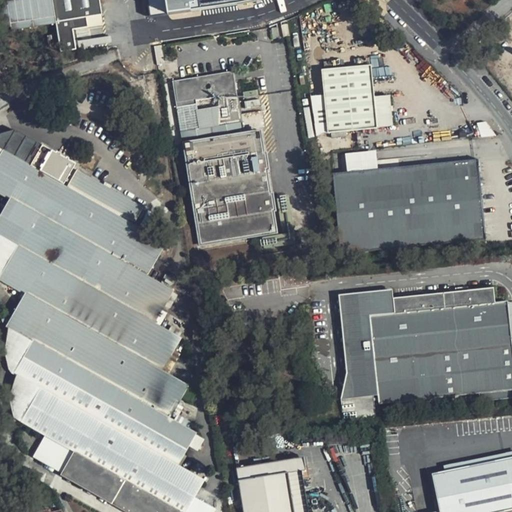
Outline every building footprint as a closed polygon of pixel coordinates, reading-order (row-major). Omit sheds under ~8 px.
[(52,0),(61,49),(77,46),(74,28),(88,25),(86,15),(102,13),(99,0),(52,0)] [(147,0),(150,14),(166,12),(164,0),(147,0)] [(86,15),(88,25),(103,23),(102,13),(86,15)] [(318,66),(325,128),(391,120),(388,89),(369,92),(365,61),(318,66)] [(262,111),(240,114),(233,72),(173,82),(201,244),(276,233),(272,211),(275,211),(272,195),(270,195),(266,170),(268,170),(266,154),(263,154),(259,128),(265,127),(262,111)] [(312,105),(320,105),(320,95),(311,95),(312,105)] [(15,143),(9,154),(29,165),(35,155),(15,143)] [(125,511),(186,511),(203,481),(177,465),(196,433),(170,418),(188,386),(162,370),(181,338),(155,323),(173,290),(147,275),(165,243),(133,225),(143,208),(77,170),(67,187),(29,165),(9,154),(2,150),(0,153),(0,193),(9,198),(0,214),(0,237),(17,245),(0,275),(0,280),(25,293),(5,328),(32,340),(13,374),(40,388),(20,422),(42,434),(73,452),(60,475),(125,511)] [(335,169),(342,250),(486,236),(478,155),(335,169)] [(371,311),(380,398),(511,384),(511,327),(509,297),(495,299),(493,284),(458,287),(384,295),(386,310),(371,311)] [(342,395),(344,416),(376,413),(373,392),(342,395)] [(73,452),(42,434),(29,457),(60,475),(73,452)] [(511,451),(434,467),(443,511),(472,511),(511,504),(511,451)] [(235,467),(242,511),(308,511),(300,456),(235,467)]
